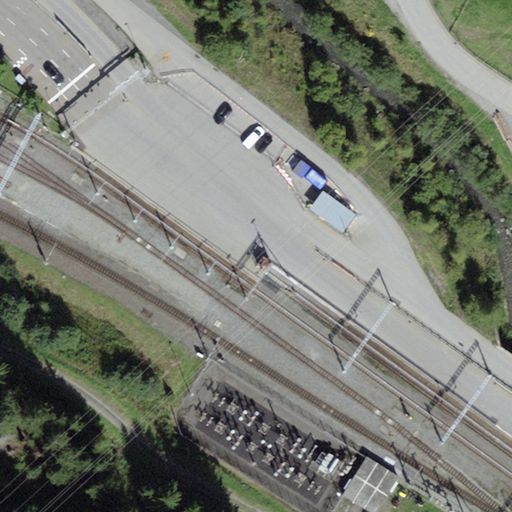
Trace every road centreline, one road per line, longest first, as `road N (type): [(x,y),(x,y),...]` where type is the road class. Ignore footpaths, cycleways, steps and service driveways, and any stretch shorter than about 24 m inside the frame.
road 1 (track): [(242,511),(161,465),(101,412),(0,350)]
road 2 (residential): [(511,98),(453,61),(408,0)]
